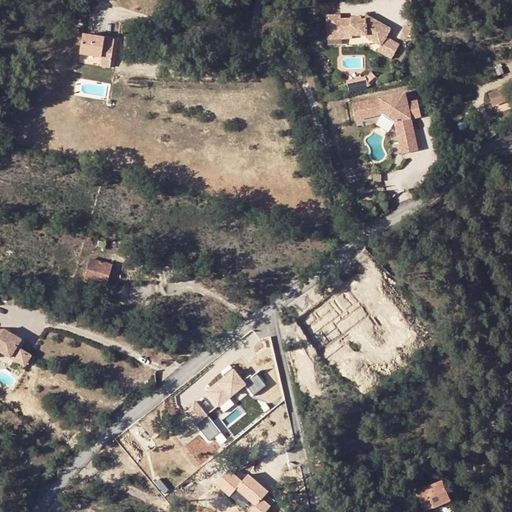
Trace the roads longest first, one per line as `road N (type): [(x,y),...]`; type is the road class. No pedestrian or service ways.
road 1 (residential): [(261,307),(101,430),(37,511)]
road 2 (residential): [(353,239),(311,94),(283,60),(255,43),(254,0)]
road 3 (residential): [(261,307),(276,334),(314,511)]
road 4 (residential): [(511,143),(496,144),(353,239)]
